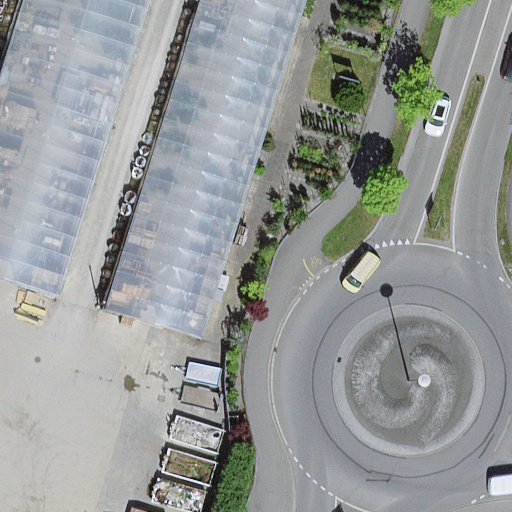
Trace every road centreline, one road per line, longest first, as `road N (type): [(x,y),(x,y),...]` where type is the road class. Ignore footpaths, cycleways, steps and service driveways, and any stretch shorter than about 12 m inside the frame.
road 1 (primary): [(433,267),(502,0)]
road 2 (primary): [(433,267),(363,276),(312,324),(301,358),(312,428)]
road 3 (primary): [(312,428),(358,474),(421,487)]
